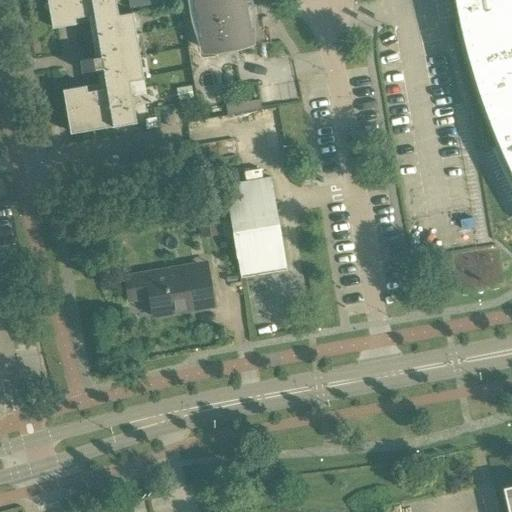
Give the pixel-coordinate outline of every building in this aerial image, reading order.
[(115,0),(46,0),(52,29),(75,25),(74,19),(93,15),(105,89),(87,92),(85,86),(62,90),(69,134),(136,123),(129,81),(143,79),(132,12),(117,14),(115,0)] [(191,0),(194,40),(199,54),(212,50),(215,58),(235,54),(235,44),(252,44),(252,30),(246,30),(242,9),(245,9),(243,0),(191,0)] [(511,0),(453,0),(454,4),(455,9),(456,14),(457,19),(458,24),(454,24),(454,25),(456,32),(457,39),(461,50),(464,62),(467,74),(472,89),(476,100),(480,112),(484,122),(488,133),(495,148),(500,160),(504,170),(510,181),(511,184),(511,0)] [(258,101),(226,107),(227,116),(260,110),(258,101)] [(270,178),(225,186),(240,279),(286,271),(270,178)] [(216,194),(178,200),(182,223),(198,220),(201,237),(218,234),(215,216),(220,216),(216,194)] [(166,269),(124,276),(129,301),(149,298),(153,317),(213,307),(206,268),(167,275),(166,269)]
